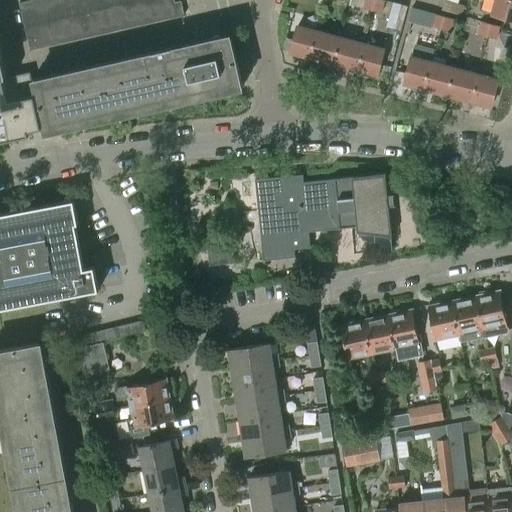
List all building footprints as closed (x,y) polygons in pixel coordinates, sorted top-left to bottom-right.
[(32,0),(30,1),(35,24),(46,22),(41,0),(32,0)] [(53,0),(41,0),(46,22),(58,19),(53,0)] [(53,0),(58,19),(69,16),(65,0),(53,0)] [(65,0),(69,16),(80,14),(77,0),(65,0)] [(77,0),(80,14),(92,11),(89,0),(77,0)] [(89,0),(92,11),(103,9),(101,0),(89,0)] [(101,0),(103,9),(115,6),(113,0),(101,0)] [(140,0),(137,1),(143,24),(154,22),(148,0),(140,0)] [(148,0),(154,22),(165,19),(160,0),(148,0)] [(172,0),(160,0),(165,19),(177,17),(174,3),(172,0)] [(383,0),(375,0),(373,8),(382,10),(385,0),(383,0)] [(456,3),(443,0),(441,10),(461,15),(464,6),(456,3)] [(511,0),(494,0),(491,14),(511,19),(511,0)] [(30,1),(18,3),(24,27),(35,24),(30,1)] [(126,3),(131,27),(143,24),(137,1),(126,3)] [(180,1),(174,3),(177,17),(183,15),(180,1)] [(115,6),(120,30),(131,27),(126,3),(115,6)] [(396,4),(391,24),(401,26),(407,6),(396,4)] [(103,9),(109,32),(120,30),(115,6),(103,9)] [(92,11),(97,35),(109,32),(103,9),(92,11)] [(80,14),(86,37),(97,35),(92,11),(80,14)] [(69,16),(75,40),(86,37),(80,14),(69,16)] [(444,17),(435,14),(433,23),(442,25),(444,17)] [(58,19),(63,43),(75,40),(69,16),(58,19)] [(453,19),(444,17),(442,25),(451,28),(453,19)] [(46,22),(52,45),(63,43),(58,19),(46,22)] [(480,21),(477,34),(486,36),(489,24),(480,21)] [(35,24),(41,48),(52,45),(46,22),(35,24)] [(35,24),(24,27),(29,50),(41,48),(35,24)] [(489,24),(486,36),(495,39),(499,26),(489,24)] [(311,58),(318,31),(297,26),(290,53),(311,58)] [(318,31),(311,58),(334,64),(341,37),(318,31)] [(364,44),(341,37),(334,64),(357,70),(364,44)] [(242,86),(232,39),(213,43),(213,41),(32,83),(43,126),(44,132),(242,86)] [(384,49),(364,44),(357,70),(377,76),(384,49)] [(425,89),(432,62),(411,56),(404,83),(425,89)] [(432,62),(425,89),(448,95),(455,68),(432,62)] [(478,74),(455,68),(448,95),(471,101),(478,74)] [(0,136),(43,126),(32,83),(30,71),(4,78),(3,77),(0,77),(0,136)] [(498,80),(478,74),(471,101),(491,106),(498,80)] [(294,249),(301,249),(300,240),(309,240),(308,232),(357,227),(357,231),(390,235),(390,239),(391,239),(385,173),(383,173),(383,174),(353,178),(353,176),(351,176),(352,178),(302,183),(303,191),(288,192),(287,176),(255,179),(255,181),(257,181),(260,211),(258,211),(259,228),(261,228),(264,259),(262,259),(262,260),(294,257),(294,249)] [(73,200),(0,213),(0,308),(98,290),(93,267),(79,269),(78,263),(81,263),(74,224),(78,223),(73,200)] [(218,265),(216,248),(207,249),(209,266),(218,265)] [(478,296),(475,297),(482,330),(496,327),(497,332),(507,330),(499,292),(487,294),(485,292),(478,294),(478,296)] [(475,297),(452,302),(459,335),(482,330),(475,297)] [(459,335),(452,302),(441,304),(439,302),(431,303),(431,306),(428,307),(435,340),(459,335)] [(412,310),(401,313),(399,310),(391,312),(390,315),(388,315),(395,349),(409,346),(410,350),(420,348),(412,310)] [(395,349),(388,315),(365,320),(372,354),(395,349)] [(365,320),(354,323),(352,320),(345,322),(343,325),(341,325),(348,359),(372,354),(365,320)] [(278,354),(271,355),(269,342),(228,349),(231,367),(279,360),(278,354)] [(318,354),(316,342),(306,343),(308,355),(318,354)] [(70,511),(38,343),(0,350),(0,413),(18,511),(70,511)] [(109,370),(102,343),(79,349),(85,376),(109,370)] [(494,347),(486,349),(489,361),(497,359),(494,347)] [(489,361),(486,349),(479,351),(481,362),(489,361)] [(320,366),(318,354),(308,355),(310,367),(320,366)] [(280,367),(279,360),(231,367),(234,385),(275,379),(273,368),(280,367)] [(439,360),(431,361),(434,373),(441,371),(439,360)] [(434,373),(431,361),(417,364),(423,392),(437,389),(434,373)] [(384,371),(376,373),(378,385),(386,383),(384,371)] [(378,385),(376,373),(368,375),(373,395),(380,394),(378,385)] [(314,390),(324,389),(322,378),(312,379),(314,390)] [(164,379),(126,387),(114,389),(117,399),(128,397),(130,406),(147,402),(146,400),(167,396),(164,379)] [(275,379),(234,385),(236,403),(284,395),(283,389),(277,390),(275,379)] [(326,401),(324,389),(314,390),(316,403),(326,401)] [(284,395),(236,403),(239,421),(281,414),(279,403),(285,402),(284,395)] [(130,406),(133,417),(127,419),(129,428),(172,419),(167,396),(146,400),(147,402),(130,406)] [(97,413),(114,409),(111,400),(95,403),(97,413)] [(114,409),(97,413),(99,422),(116,419),(114,409)] [(494,420),(501,416),(498,412),(482,416),(494,435),(501,431),(494,420)] [(320,426),(330,425),(328,413),(318,415),(320,426)] [(281,414),(239,421),(242,438),(290,431),(289,425),(283,425),(281,414)] [(408,414),(386,417),(388,429),(410,425),(408,414)] [(508,427),(501,416),(494,420),(501,431),(508,427)] [(478,422),(460,424),(461,434),(463,433),(480,432),(478,422)] [(470,490),(463,433),(461,434),(460,424),(446,425),(456,511),(489,511),(487,498),(487,491),(487,489),(470,490)] [(330,425),(320,426),(321,438),(332,437),(330,425)] [(421,490),(422,501),(423,511),(456,511),(446,425),(430,427),(433,449),(437,448),(441,488),(421,490)] [(511,433),(508,427),(501,431),(507,441),(511,437),(511,433)] [(290,431),(242,438),(245,457),(287,451),(285,439),(291,438),(290,431)] [(507,441),(501,431),(494,435),(500,445),(507,441)] [(356,464),(380,459),(376,438),(352,443),(356,464)] [(144,470),(174,464),(169,440),(139,446),(144,470)] [(119,454),(117,442),(93,447),(96,459),(119,454)] [(149,494),(179,488),(174,464),(144,470),(149,494)] [(298,481),(291,482),(289,470),(248,477),(251,495),(299,487),(298,481)] [(329,483),(339,481),(337,470),(327,471),(329,483)] [(403,475),(395,476),(397,488),(404,487),(403,475)] [(397,488),(395,476),(387,477),(389,489),(397,488)] [(339,481),(329,483),(331,496),(341,494),(339,481)] [(110,502),(119,500),(116,487),(108,489),(110,502)] [(299,487),(251,495),(253,511),(258,511),(295,506),(293,495),(300,494),(299,487)] [(152,511),(179,511),(183,511),(179,488),(149,494),(152,511)] [(487,491),(487,498),(489,511),(511,511),(511,500),(511,495),(511,488),(487,491)] [(119,500),(110,502),(112,511),(121,511),(122,511),(119,500)] [(423,511),(422,501),(398,503),(399,508),(399,511),(423,511)]
